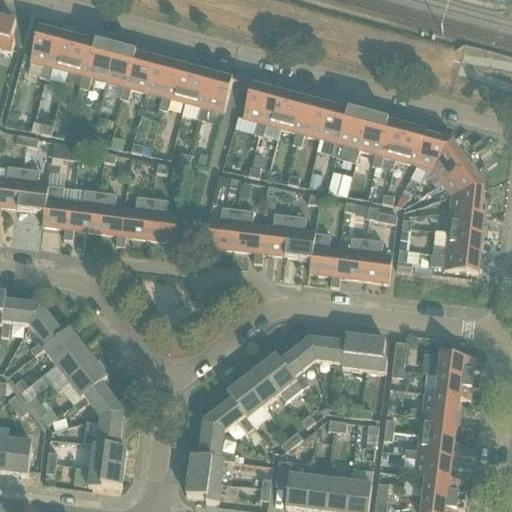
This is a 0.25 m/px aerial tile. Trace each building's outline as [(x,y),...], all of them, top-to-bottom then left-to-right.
[(15,26),(0,22),(0,56),(11,59),(14,47),(10,46),(15,26)] [(39,32),(29,66),(44,70),(41,82),(50,84),(53,73),(49,72),(58,37),(39,32)] [(58,37),(49,72),(53,73),(68,77),(78,43),(58,37)] [(97,48),(88,82),(91,83),(107,87),(116,53),(101,49),(103,39),(95,37),(92,47),(97,48)] [(78,43),(68,77),(83,81),(80,92),(88,95),(91,83),(88,82),(97,48),(92,47),(78,43)] [(116,53),(107,87),(123,91),(127,92),(136,58),(140,59),(143,49),(138,48),(134,47),(131,57),(116,53)] [(123,91),(119,103),(128,106),(131,94),(146,97),(155,64),(140,59),(136,58),(127,92),(123,91)] [(155,64),(146,97),(162,102),(165,103),(174,69),(155,64)] [(162,102),(159,114),(167,116),(171,104),(185,108),(194,74),(174,69),(165,103),(162,102)] [(194,74),(185,108),(200,112),(204,113),(213,79),(194,74)] [(200,112),(197,124),(206,126),(209,114),(223,118),(232,84),(213,79),(204,113),(200,112)] [(252,89),(242,124),(257,128),(254,140),(263,142),(266,130),(262,129),(271,95),(252,89)] [(271,95),(262,129),(266,130),(281,134),(291,100),(271,95)] [(291,100),(281,134),(296,138),(292,150),(301,152),(304,140),(301,139),(310,105),(291,100)] [(342,150),(339,162),(356,167),(359,155),(368,121),(353,117),(356,106),(347,104),(344,114),(349,115),(340,150),(342,150)] [(310,105),(301,139),(304,140),(320,144),(329,110),(310,105)] [(329,110),(320,144),(335,148),(332,160),(339,162),(342,150),(340,150),(349,115),(344,114),(329,110)] [(368,121),(359,155),(375,159),(379,160),(388,126),(392,127),(395,117),(387,115),(384,125),(368,121)] [(375,159),(372,171),(380,173),(383,161),(398,165),(407,131),(392,127),(388,126),(379,160),(375,159)] [(51,141),(53,132),(42,130),(40,138),(51,141)] [(417,170),(426,140),(427,136),(407,131),(398,165),(417,170)] [(27,151),(28,142),(18,140),(16,149),(27,151)] [(432,174),(452,147),(426,140),(417,170),(432,174)] [(37,153),(39,144),(28,142),(27,151),(37,153)] [(472,151),(477,158),(486,152),(481,145),(472,151)] [(54,147),(52,162),(78,165),(80,153),(54,147)] [(468,170),(452,147),(432,174),(433,175),(442,188),(468,170)] [(150,152),(144,150),(133,148),(131,157),(148,160),(150,152)] [(104,167),(106,158),(96,156),(94,165),(104,167)] [(115,169),(116,160),(106,158),(104,167),(115,169)] [(190,169),(192,160),(181,158),(179,167),(190,169)] [(491,160),(482,166),(487,173),(496,167),(491,160)] [(167,179),(168,171),(158,169),(156,177),(167,179)] [(0,211),(18,214),(23,174),(8,172),(0,170),(0,211)] [(484,193),(468,170),(442,188),(451,201),(451,202),(484,193)] [(259,183),(261,175),(250,172),(249,181),(259,183)] [(45,217),(48,189),(38,188),(39,176),(23,174),(18,214),(44,217),(45,217)] [(298,191),(300,182),(289,180),(287,189),(298,191)] [(240,195),(242,186),(231,184),(230,193),(240,195)] [(249,187),(242,186),(240,195),(247,196),(249,187)] [(44,217),(42,231),(65,234),(63,244),(72,245),(73,235),(69,234),(73,206),(62,205),(64,193),(48,191),(49,189),(48,189),(45,217),(44,217)] [(277,202),(279,193),(268,191),(266,200),(277,202)] [(481,220),(484,193),(451,202),(449,217),(481,220)] [(73,206),(69,234),(73,235),(96,238),(101,197),(85,195),(83,208),(73,206)] [(101,197),(96,238),(117,240),(122,241),(125,213),(115,212),(116,199),(101,197)] [(392,210),(394,202),(384,199),(382,208),(392,210)] [(319,211),(321,202),(310,200),(308,208),(319,211)] [(117,240),(116,251),(125,252),(126,242),(148,244),(153,204),(137,202),(135,214),(125,213),(122,241),(117,240)] [(169,206),(153,204),(148,244),(174,248),(178,220),(167,218),(169,206)] [(355,218),(357,209),(346,207),(344,216),(355,218)] [(395,229),(397,221),(377,217),(377,213),(369,212),(366,224),(395,229)] [(232,255),(237,214),(222,213),(220,225),(209,224),(206,251),(232,255)] [(237,214),(232,255),(255,258),(253,268),(262,269),(263,259),(259,258),(262,230),(252,229),(254,216),(242,215),(237,214)] [(484,221),(481,220),(449,217),(447,236),(482,240),(484,221)] [(262,230),(259,258),(263,259),(285,261),(290,221),(274,219),(273,231),(262,230)] [(311,265),(314,237),(304,235),(306,223),(290,221),(285,261),(311,265)] [(191,237),(193,226),(182,225),(181,235),(191,237)] [(410,236),(412,226),(403,225),(401,235),(410,236)] [(435,235),(433,250),(445,251),(445,256),(480,260),(482,240),(447,236),(435,235)] [(311,265),(309,278),(331,281),(330,291),(339,293),(340,282),(336,282),(340,254),(329,252),(331,240),(315,238),(315,237),(314,237),(311,265)] [(340,254),(336,282),(340,282),(362,285),(367,245),(351,243),(350,255),(340,254)] [(389,288),(391,269),(392,260),(381,259),(383,247),(367,245),(362,285),(389,288)] [(433,250),(431,272),(443,273),(443,275),(478,279),(480,260),(445,256),(445,251),(433,250)] [(408,256),(399,255),(398,266),(406,267),(408,256)] [(29,331),(41,310),(6,306),(2,331),(1,340),(10,341),(11,329),(29,331)] [(63,339),(41,310),(29,331),(42,347),(32,354),(36,360),(43,354),(63,339)] [(69,334),(63,339),(43,354),(56,371),(82,350),(69,334)] [(361,376),(366,343),(346,340),(345,348),(342,373),(343,373),(361,376)] [(385,345),(366,343),(361,376),(385,379),(387,366),(383,365),(385,345)] [(315,367),(309,344),(281,366),(303,394),(308,390),(300,379),(315,367)] [(342,373),(345,348),(309,344),(315,367),(316,366),(334,369),(333,382),(341,383),(343,373),(342,373)] [(395,347),(393,367),(405,368),(407,348),(395,347)] [(95,367),(82,350),(56,371),(69,387),(95,367)] [(440,359),(438,380),(480,385),(482,377),(474,376),(475,364),(440,359)] [(303,394),(281,366),(276,360),(260,372),(281,398),(286,406),(303,394)] [(108,383),(95,367),(69,387),(81,404),(101,388),(108,383)] [(403,383),(405,368),(393,367),(391,382),(403,383)] [(281,398),(260,372),(244,385),(264,411),(281,398)] [(479,394),(480,385),(438,380),(435,400),(435,401),(460,404),(470,405),(472,394),(479,394)] [(19,385),(13,390),(20,399),(26,393),(19,385)] [(264,411),(244,385),(227,398),(232,404),(247,424),(264,411)] [(123,416),(101,388),(81,404),(74,410),(78,415),(89,407),(100,423),(123,416)] [(410,413),(409,422),(421,423),(422,420),(457,424),(460,404),(435,401),(435,400),(425,398),(423,415),(410,413)] [(21,409),(14,401),(7,406),(14,414),(21,409)] [(39,409),(33,401),(27,407),(33,414),(39,409)] [(232,404),(204,426),(224,438),(239,426),(248,437),(254,432),(247,424),(232,404)] [(27,417),(21,409),(14,414),(20,423),(27,417)] [(46,417),(39,409),(33,414),(39,423),(46,417)] [(360,423),(361,414),(351,413),(350,422),(360,423)] [(371,424),(372,415),(361,414),(360,423),(371,424)] [(119,452),(123,416),(100,423),(98,440),(85,439),(85,448),(94,449),(119,452)] [(307,433),(315,427),(310,420),(301,426),(307,433)] [(421,423),(419,440),(455,444),(457,424),(422,420),(421,423)] [(393,436),(395,425),(386,424),(384,435),(393,436)] [(336,437),(338,426),(329,425),(328,436),(336,437)] [(224,438),(204,426),(199,462),(224,465),(234,466),(235,460),(221,458),(224,438)] [(345,438),(346,427),(338,426),(336,437),(345,438)] [(378,440),(379,431),(368,430),(367,439),(378,440)] [(392,447),(393,436),(384,435),(383,445),(392,447)] [(297,437),(289,444),(295,451),(303,444),(297,437)] [(417,456),(417,460),(452,464),(455,444),(419,440),(417,456)] [(0,476),(8,478),(12,445),(0,443),(0,476)] [(295,451),(289,444),(281,450),(286,457),(295,451)] [(28,480),(31,460),(32,448),(12,445),(8,478),(28,480)] [(126,453),(119,452),(94,449),(92,469),(124,473),(126,453)] [(405,454),(404,463),(416,464),(414,481),(425,482),(425,481),(450,484),(452,464),(417,460),(417,456),(405,454)] [(55,469),(56,458),(47,457),(46,468),(55,469)] [(222,485),(224,465),(199,462),(191,461),(189,481),(222,485)] [(306,511),(310,482),(309,482),(311,471),(280,467),(279,471),(277,491),(288,493),(285,511),(306,511)] [(46,468),(45,478),(53,479),(55,469),(46,468)] [(122,492),(124,473),(92,469),(89,492),(101,494),(102,490),(122,492)] [(219,508),(221,489),(222,485),(189,481),(187,500),(206,503),(206,507),(219,508)] [(461,485),(450,484),(425,481),(425,482),(423,502),(465,507),(466,498),(459,497),(461,485)] [(327,511),(331,485),(310,482),(306,511),(327,511)] [(270,495),(272,485),(263,484),(261,494),(270,495)] [(347,511),(351,487),(331,485),(327,511),(347,511)] [(368,511),(370,503),(372,490),(351,487),(347,511),(368,511)] [(385,503),(387,489),(378,488),(376,502),(385,503)] [(261,494),(260,505),(269,506),(270,495),(261,494)] [(383,511),(385,503),(376,502),(374,511),(383,511)] [(464,511),(465,507),(423,502),(421,511),(464,511)]
